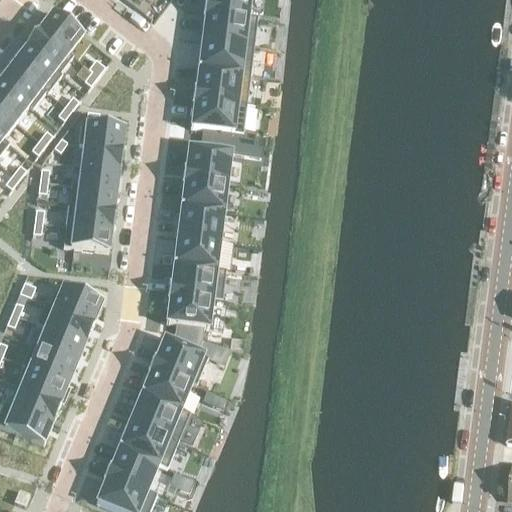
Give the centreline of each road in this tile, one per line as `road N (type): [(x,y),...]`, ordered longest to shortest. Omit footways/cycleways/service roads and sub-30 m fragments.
road 1 (residential): [(92,0),(160,50),(161,70),(127,337),(56,511)]
road 2 (tertiary): [(472,511),(511,192)]
